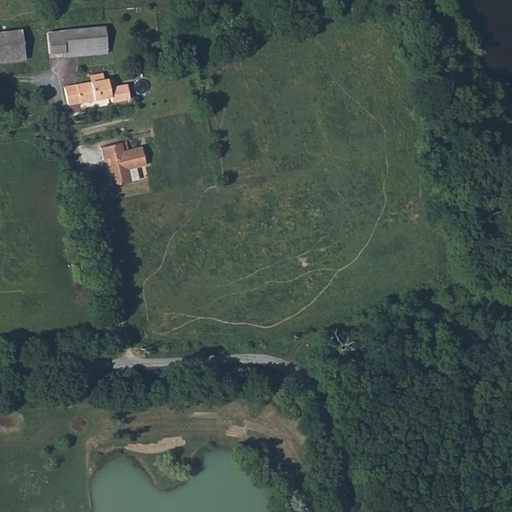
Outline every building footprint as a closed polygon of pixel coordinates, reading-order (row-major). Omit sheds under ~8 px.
[(107,51),(105,26),(63,30),(65,50),(65,55),(107,51)] [(0,62),(24,59),(20,28),(0,30),(0,62)] [(65,50),(63,30),(48,31),(49,51),(65,50)] [(68,105),(110,96),(108,88),(115,86),(113,78),(107,80),(106,78),(104,78),(103,74),(89,77),(90,81),(64,87),(68,105)] [(115,86),(108,88),(110,96),(112,104),(129,100),(125,84),(115,86)] [(146,165),(141,146),(122,150),(121,142),(99,147),(102,159),(105,158),(112,187),(140,181),(137,167),(146,165)]
